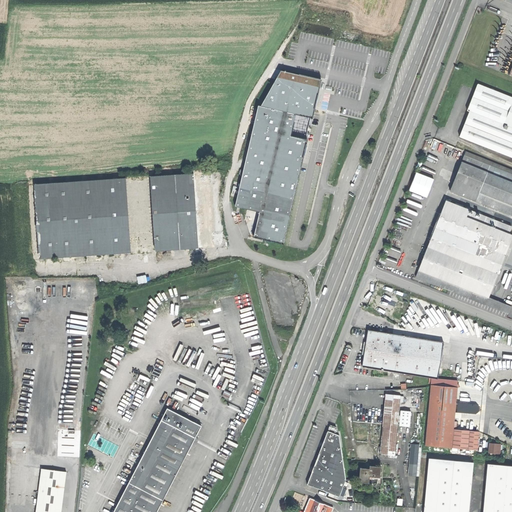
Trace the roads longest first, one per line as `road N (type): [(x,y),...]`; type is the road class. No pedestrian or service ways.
road 1 (trunk): [(256,511),(457,0)]
road 2 (trunk): [(440,0),(285,396)]
road 3 (unclassified): [(416,0),(325,246),(300,266)]
road 4 (unclassified): [(369,271),(474,0)]
road 5 (unclassified): [(274,511),(369,271)]
road 6 (track): [(307,0),(253,97),(226,206)]
road 7 (unknown): [(26,449),(75,458),(89,313)]
road 8 (unknown): [(151,349),(183,322),(236,338),(248,355),(242,397)]
road 9 (unclassified): [(369,271),(511,327)]
road 10 (unknown): [(26,449),(35,310)]
road 11 (trunk): [(300,266),(312,311),(285,396)]
road 12 (trunk): [(285,396),(239,511)]
